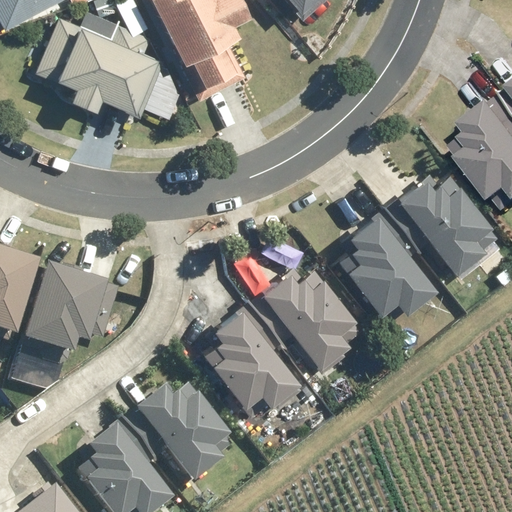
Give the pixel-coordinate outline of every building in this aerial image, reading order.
[(0,0),(0,27),(51,0),(0,0)] [(242,75),(225,39),(237,33),(231,21),(245,15),(238,0),(150,0),(197,98),(229,83),(229,81),(242,75)] [(289,0),(301,13),(315,0),(289,0)] [(74,87),(69,99),(94,110),(99,98),(135,114),(158,59),(143,53),(149,38),(85,12),(79,25),(58,16),(34,70),(74,87)] [(463,144),(499,191),(511,181),(511,89),(502,97),(473,118),(473,119),(466,125),(474,136),(463,144)] [(338,259),(374,306),(391,294),(401,306),(430,285),(406,253),(427,237),(443,258),(453,271),(481,250),(471,236),(487,224),(447,172),(433,183),(426,175),(398,195),(398,196),(377,212),(347,234),(348,234),(340,240),(349,251),(338,259)] [(0,328),(11,332),(35,258),(0,246),(0,328)] [(102,280),(91,277),(92,276),(44,261),(21,336),(69,351),(73,338),(85,341),(102,280)] [(197,348),(233,395),(250,382),(259,395),(288,374),(265,341),(285,326),(302,347),(311,359),(340,339),(330,325),(346,312),(305,261),(291,271),(285,263),(256,284),(257,284),(235,301),(206,322),(206,323),(199,329),(207,340),(197,348)] [(75,470),(107,511),(117,511),(128,504),(134,511),(144,511),(167,496),(143,463),(164,448),(180,469),(190,481),(218,461),(208,447),(224,434),(184,383),(170,393),(163,385),(135,406),(114,423),(84,444),(85,445),(77,451),(86,462),(75,470)] [(71,511),(49,485),(14,511),(71,511)]
